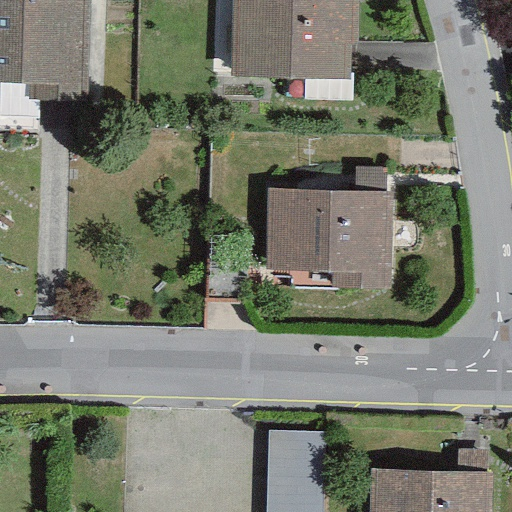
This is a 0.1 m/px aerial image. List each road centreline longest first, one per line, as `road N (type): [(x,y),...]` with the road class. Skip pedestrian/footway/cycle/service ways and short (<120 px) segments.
road 1 (residential): [(511,377),(0,368)]
road 2 (residential): [(457,0),(489,156),(511,361)]
